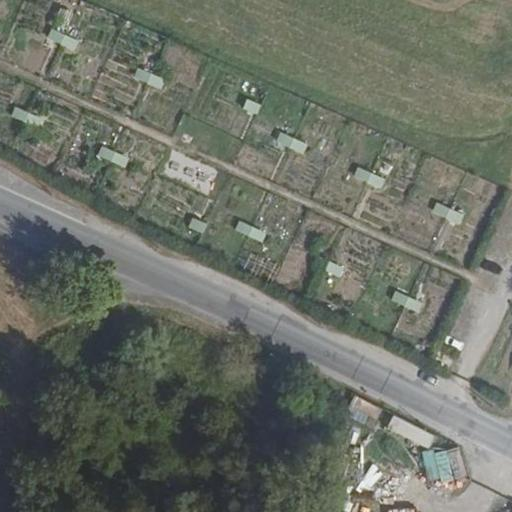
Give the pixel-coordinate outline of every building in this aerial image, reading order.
[(278,132),(274,143),(304,154),(308,143),(278,132)] [(355,168),(353,179),(381,186),(384,175),(355,168)] [(435,202),(431,214),(460,223),(463,211),(435,202)] [(416,313),(421,302),(394,290),(389,301),(416,313)] [(443,486),(466,481),(459,448),(435,453),(443,486)]
